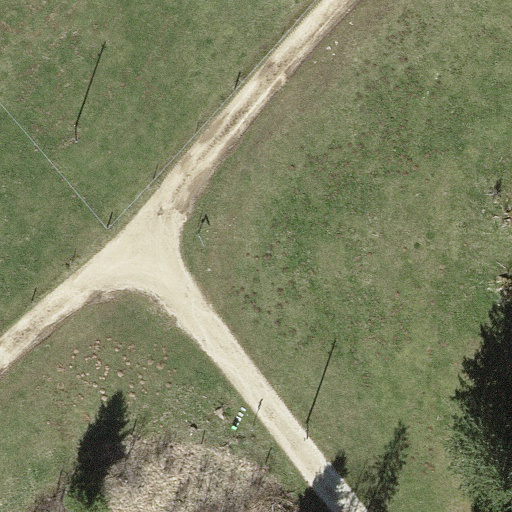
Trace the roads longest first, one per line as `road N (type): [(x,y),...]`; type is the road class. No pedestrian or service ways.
road 1 (track): [(135,242),(342,511)]
road 2 (track): [(341,0),(135,242)]
road 3 (track): [(135,242),(0,368)]
